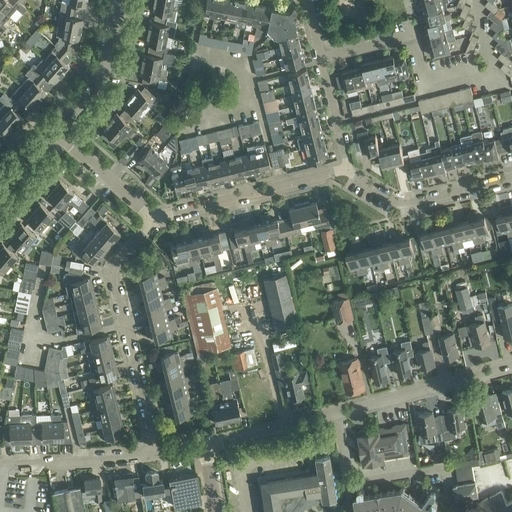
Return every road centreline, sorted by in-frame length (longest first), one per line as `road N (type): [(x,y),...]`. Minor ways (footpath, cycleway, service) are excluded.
road 1 (residential): [(155,455),(112,280),(153,218)]
road 2 (residential): [(153,218),(345,169)]
road 3 (residential): [(334,413),(511,365)]
road 4 (residential): [(345,169),(401,203),(511,178)]
road 5 (residential): [(334,413),(349,479),(443,468)]
road 6 (residential): [(155,455),(0,463)]
road 7 (tertiary): [(56,131),(106,69),(119,0)]
road 8 (residential): [(320,57),(406,36),(423,85)]
road 9 (residential): [(334,413),(203,446)]
road 10 (residential): [(56,131),(153,218)]
